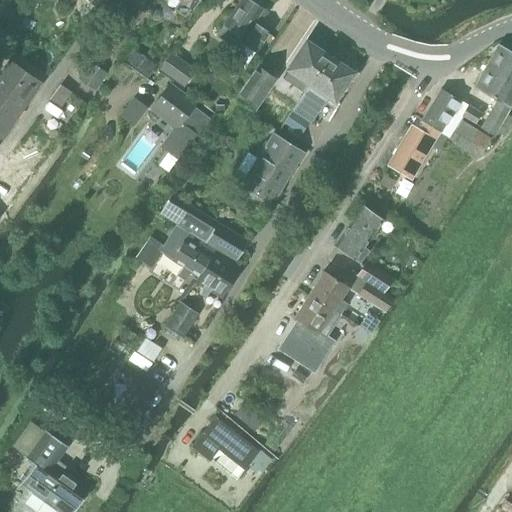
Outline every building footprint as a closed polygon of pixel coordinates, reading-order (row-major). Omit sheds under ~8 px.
[(179,0),(174,8),(185,17),(197,0),(179,0)] [(249,0),(241,0),(217,35),(237,49),(241,43),(256,53),(270,33),(255,23),(264,10),(249,0)] [(282,81),(296,90),(294,94),(301,99),(328,57),(306,42),(288,69),(289,70),(282,81)] [(511,53),(498,46),(487,65),(487,66),(511,79),(511,53)] [(194,70),(171,54),(159,70),(182,86),(194,70)] [(102,60),(93,55),(78,79),(97,91),(108,73),(98,67),(102,60)] [(328,57),(301,99),(294,109),(311,120),(328,96),(334,100),(352,73),(328,57)] [(0,143),(26,107),(23,105),(40,82),(10,60),(0,74),(0,143)] [(276,78),(258,66),(236,98),(275,125),(280,117),(259,103),(276,78)] [(475,86),(497,99),(489,113),(502,121),(506,114),(511,103),(511,79),(487,66),(475,86)] [(160,146),(180,160),(210,119),(194,107),(197,102),(170,82),(149,111),(173,128),(160,146)] [(60,86),(51,99),(61,106),(70,92),(60,86)] [(422,121),(425,122),(421,129),(411,124),(387,166),(412,181),(432,147),(440,151),(447,139),(479,158),(491,138),(461,120),(463,117),(476,124),(483,112),(441,88),(422,121)] [(133,97),(120,115),(134,125),(147,108),(133,97)] [(224,105),(216,105),(216,115),(224,115),(224,105)] [(481,127),(494,134),(496,132),(504,136),(511,124),(511,117),(506,114),(502,121),(489,113),(481,127)] [(303,153),(273,134),(241,184),(272,204),(303,153)] [(206,160),(216,145),(206,139),(196,154),(206,160)] [(396,181),(384,174),(379,183),(391,189),(396,181)] [(174,195),(162,215),(236,260),(248,242),(174,195)] [(298,216),(307,203),(297,196),(288,210),(298,216)] [(336,245),(338,246),(361,262),(369,251),(364,247),(382,220),(362,206),(336,245)] [(163,253),(173,259),(199,276),(215,252),(217,250),(190,233),(176,225),(163,245),(150,236),(136,257),(152,268),(163,253)] [(200,292),(207,296),(210,291),(222,298),(241,268),(215,252),(199,276),(195,281),(204,286),(200,292)] [(383,293),(394,277),(367,260),(357,275),(383,293)] [(324,272),(309,294),(341,314),(348,303),(340,298),(348,287),(336,280),(324,272)] [(362,279),(353,291),(386,311),(392,300),(362,279)] [(302,322),(287,346),(321,370),(330,357),(334,352),(337,347),(339,344),(330,338),(327,336),(341,314),(309,294),(294,317),(302,322)] [(198,314),(180,302),(165,326),(183,337),(198,314)] [(157,391),(134,376),(105,421),(128,435),(157,391)] [(215,416),(192,447),(209,461),(218,450),(244,470),(250,463),(262,472),(273,458),(242,434),(241,435),(215,416)] [(283,420),(265,444),(275,452),(293,428),(283,420)] [(26,486),(62,511),(76,511),(86,497),(88,499),(92,494),(87,490),(87,489),(63,473),(67,467),(58,460),(67,448),(69,449),(70,448),(44,430),(43,432),(45,433),(27,459),(25,458),(24,459),(35,466),(27,478),(24,477),(21,482),(26,486)]
